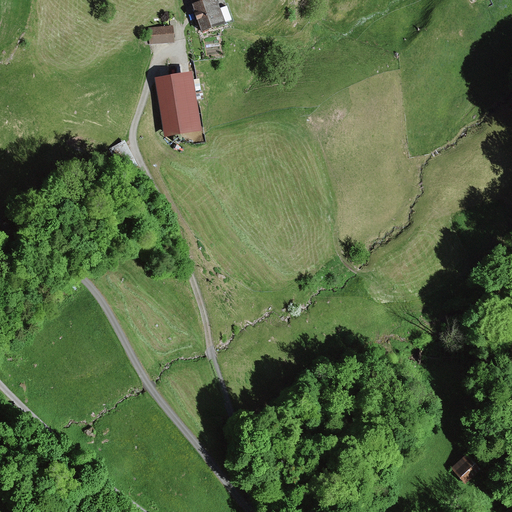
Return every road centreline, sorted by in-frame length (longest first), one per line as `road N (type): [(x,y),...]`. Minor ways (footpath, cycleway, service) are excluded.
road 1 (track): [(246,508),(208,326),(181,244),(134,155),(131,132),(155,62),(177,47)]
road 2 (track): [(0,202),(74,256),(155,393),(248,511)]
road 3 (track): [(0,387),(140,511)]
